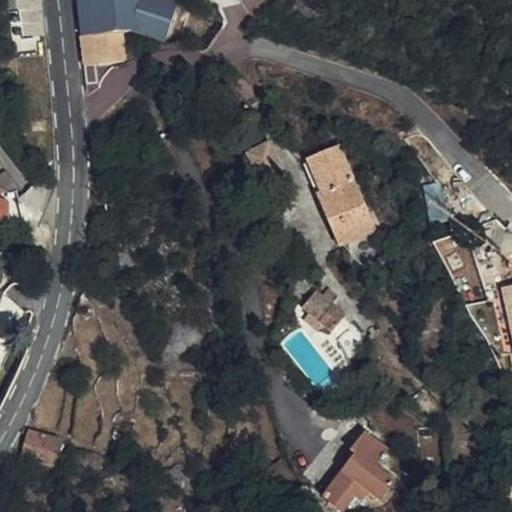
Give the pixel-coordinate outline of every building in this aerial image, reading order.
[(159,33),(159,28),(174,34),(181,0),(77,0),(84,61),(99,60),(124,58),(122,31),(159,33)] [(446,188),(460,174),(418,133),(404,147),(446,188)] [(272,142),(249,154),(264,183),(287,171),(272,142)] [(381,229),(344,146),(313,160),(326,191),(318,195),(341,246),(381,229)] [(311,323),(313,325),(331,306),(338,299),(330,291),(323,299),(316,293),(298,311),(311,323)] [(511,298),(488,303),(497,344),(510,341),(511,340),(511,298)] [(331,306),(313,325),(319,330),(327,339),(346,320),(331,306)] [(363,458),(367,461),(328,511),(354,511),(358,507),(363,511),(371,511),(377,504),(387,511),(402,491),(385,479),(400,459),(376,441),(363,458)] [(51,477),(59,452),(29,442),(19,467),(51,477)]
